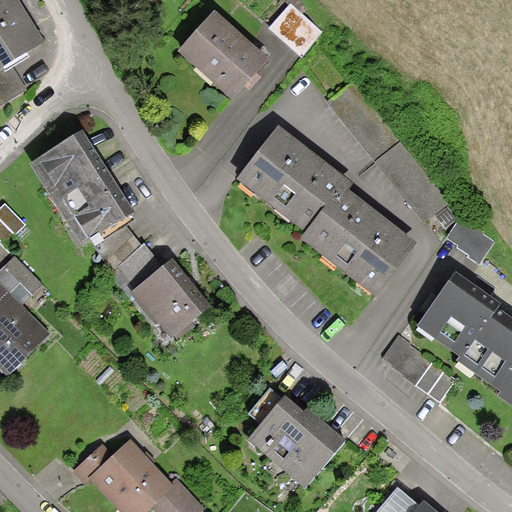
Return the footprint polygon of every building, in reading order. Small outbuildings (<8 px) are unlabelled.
[(0,0),(0,89),(46,59),(6,0),(0,0)] [(183,67),(239,113),(273,73),(216,26),(183,67)] [(347,83),(323,103),(368,161),(394,141),(347,83)] [(232,181),(302,235),(338,190),(349,176),(277,121),(232,181)] [(30,173),(97,262),(146,225),(79,136),(30,173)] [(446,205),(395,145),(370,165),(421,226),(446,205)] [(378,307),(420,256),(338,190),(302,235),(296,241),(378,307)] [(26,232),(4,211),(0,215),(0,247),(6,253),(26,232)] [(449,239),(483,263),(496,244),(463,220),(449,239)] [(131,300),(171,351),(213,318),(174,267),(131,300)] [(408,336),(496,399),(511,376),(511,319),(451,276),(408,336)] [(0,375),(10,385),(49,343),(0,297),(0,375)] [(458,387),(397,342),(379,366),(440,410),(458,387)] [(511,376),(496,399),(493,402),(511,415),(511,376)] [(245,454),(308,504),(348,452),(285,403),(245,454)] [(77,481),(107,511),(153,511),(171,494),(118,441),(77,481)]
